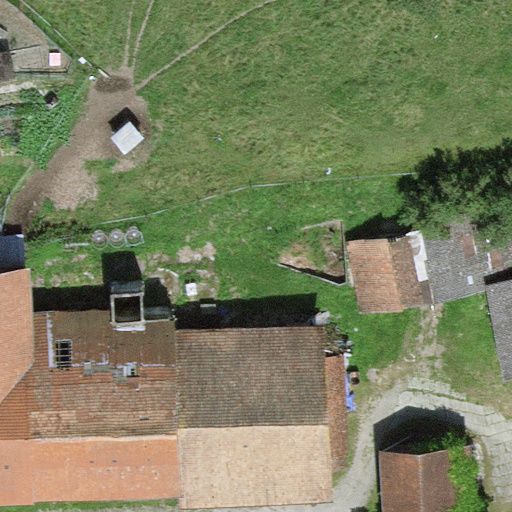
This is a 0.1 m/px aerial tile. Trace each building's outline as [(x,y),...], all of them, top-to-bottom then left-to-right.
[(13,70),(0,72),(0,95),(16,93),(13,70)] [(442,290),(497,279),(511,354),(511,197),(426,214),(442,290)] [(411,224),(357,234),(371,305),(426,294),(411,224)] [(172,308),(32,314),(29,247),(0,247),(0,477),(179,471),(180,489),(334,482),(327,315),(173,321),(172,308)] [(468,430),(382,435),(386,499),(471,494),(468,430)]
